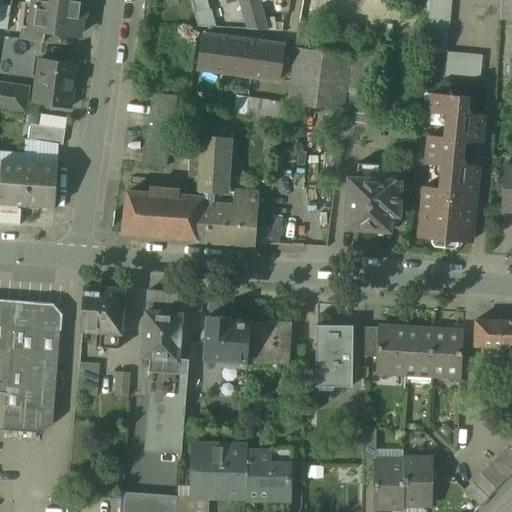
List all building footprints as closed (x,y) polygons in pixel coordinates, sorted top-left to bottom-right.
[(25,0),(21,26),(29,27),(33,0),(25,0)] [(33,0),(29,27),(29,29),(44,31),(79,36),(81,17),(83,17),(85,5),(83,5),(83,0),(33,0)] [(207,0),(190,0),(198,26),(216,27),(207,0)] [(247,0),(254,29),(268,30),(265,17),(259,0),(247,0)] [(451,0),(429,0),(424,50),(447,52),(451,0)] [(454,0),(454,11),(500,12),(500,0),(454,0)] [(275,17),(265,17),(268,30),(276,30),(275,17)] [(44,31),(29,29),(29,27),(21,26),(19,39),(43,42),(44,31)] [(284,45),(203,34),(198,69),(279,80),(284,45)] [(294,48),(287,103),(303,106),(311,50),(294,48)] [(352,56),(311,50),(303,106),(345,111),(352,56)] [(482,55),(447,52),(445,74),(480,78),(482,55)] [(75,63),(39,58),(32,103),(68,108),(75,63)] [(29,87),(0,82),(0,107),(26,112),(29,87)] [(177,97),(152,93),(140,166),(161,169),(166,144),(169,144),(177,97)] [(447,114),(445,138),(428,136),(426,163),(442,164),(440,188),(424,187),(420,237),(473,242),(476,199),(472,198),(472,193),(477,194),(479,166),(466,165),(466,162),(465,161),(462,160),(463,140),(481,142),(483,115),(471,114),(471,110),(469,109),(466,109),(467,97),(432,94),(431,112),(447,114)] [(219,97),(205,95),(204,107),(217,109),(219,97)] [(282,103),(256,99),(254,114),(280,118),(282,103)] [(43,114),(42,124),(32,123),(30,140),(67,143),(69,117),(43,114)] [(366,124),(345,121),(342,142),(363,145),(366,124)] [(203,138),(192,137),(189,182),(199,183),(200,165),(201,151),(203,138)] [(226,140),(203,138),(201,151),(225,153),(226,140)] [(225,153),(201,151),(200,165),(224,168),(225,153)] [(58,164),(2,160),(0,178),(0,177),(0,223),(19,225),(21,205),(54,208),(58,164)] [(380,164),(359,163),(358,178),(379,179),(380,164)] [(224,168),(200,165),(199,183),(197,197),(199,197),(196,239),(252,243),(257,195),(221,191),(224,168)] [(511,166),(504,166),(501,209),(511,210),(511,166)] [(358,178),(350,178),(346,228),(372,230),(375,234),(383,235),(388,231),(391,231),(392,215),(399,216),(401,183),(394,183),(394,181),(358,178)] [(178,190),(148,188),(147,193),(125,192),(122,233),(196,239),(199,197),(197,197),(177,195),(178,190)] [(105,289),(84,287),(81,330),(96,331),(119,333),(122,290),(117,290),(117,289),(105,288),(105,289)] [(181,294),(146,291),(145,312),(179,314),(181,294)] [(53,308),(0,303),(0,429),(42,432),(53,423),(61,317),(53,308)] [(145,312),(143,312),(140,358),(148,359),(169,360),(177,361),(180,315),(179,314),(145,312)] [(232,318),(207,316),(204,359),(247,362),(250,323),(231,321),(232,318)] [(508,322),(475,320),(474,345),(491,346),(504,346),(508,347),(509,322),(508,322)] [(511,321),(511,322),(511,320),(508,320),(508,322),(509,322),(508,347),(504,346),(503,358),(503,365),(508,365),(508,380),(511,380),(511,321)] [(293,322),(268,321),(268,324),(250,323),(247,362),(289,365),(293,322)] [(352,326),(316,325),(315,365),(314,387),(317,387),(351,389),(352,326)] [(378,328),(364,327),(364,358),(377,358),(378,328)] [(405,329),(378,328),(377,358),(376,371),(403,373),(405,329)] [(433,331),(405,329),(403,373),(431,375),(433,331)] [(119,333),(96,331),(95,343),(102,343),(102,348),(118,349),(119,333)] [(462,333),(433,331),(431,375),(460,377),(462,333)] [(504,346),(491,346),(491,358),(503,358),(504,346)] [(169,360),(148,359),(147,372),(149,372),(168,374),(168,372),(169,360)] [(98,364),(79,363),(77,394),(96,396),(98,364)] [(315,365),(304,365),(303,411),(317,412),(317,387),(314,387),(315,365)] [(129,373),(117,372),(115,396),(127,397),(129,373)] [(168,374),(149,372),(144,452),(180,454),(186,373),(168,372),(168,374)] [(376,429),(362,428),(362,459),(376,459),(376,429)] [(246,446),(192,445),(192,495),(192,497),(201,497),(245,498),(246,450),(246,446)] [(511,454),(505,448),(497,456),(511,470),(511,454)] [(272,450),(246,450),(245,498),(245,503),(290,504),(291,482),(291,463),(271,463),(272,450)] [(302,451),(272,450),(271,463),(291,463),(291,482),(302,483),(302,451)] [(511,473),(511,470),(497,456),(489,464),(505,480),(511,473)] [(433,460),(403,460),(403,464),(402,504),(432,504),(433,460)] [(403,464),(376,463),(375,508),(402,508),(402,504),(403,464)] [(505,480),(489,464),(481,473),(497,488),(505,480)] [(497,488),(481,473),(473,481),(489,497),(497,488)] [(489,497),(473,481),(464,489),(480,504),(489,497)] [(175,511),(177,497),(123,492),(121,511),(175,511)] [(192,495),(177,495),(177,497),(175,511),(201,511),(201,497),(192,497),(192,495)] [(213,511),(229,511),(230,501),(214,500),(213,511)]
